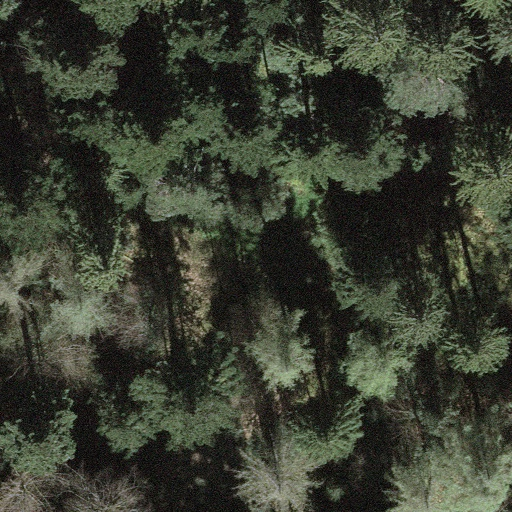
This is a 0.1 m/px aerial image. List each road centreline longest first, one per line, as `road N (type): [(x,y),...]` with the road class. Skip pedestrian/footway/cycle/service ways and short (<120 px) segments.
road 1 (track): [(0,135),(225,233),(511,337)]
road 2 (track): [(225,233),(511,147)]
